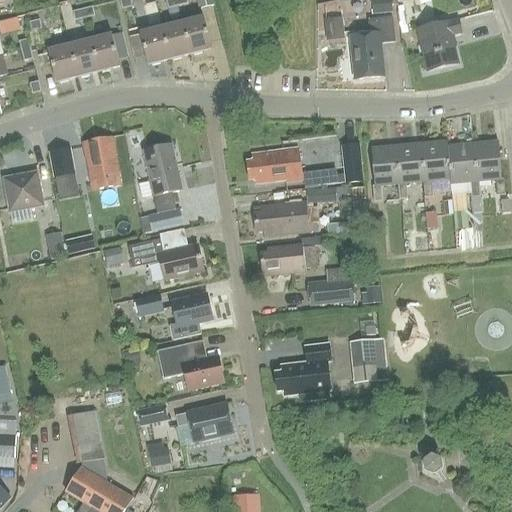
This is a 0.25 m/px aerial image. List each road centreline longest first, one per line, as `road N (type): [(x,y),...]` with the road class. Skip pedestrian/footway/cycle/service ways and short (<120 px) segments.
road 1 (residential): [(307,511),(262,428),(206,101)]
road 2 (residential): [(206,101),(397,111),(511,92)]
road 3 (residential): [(0,136),(126,100),(206,101)]
